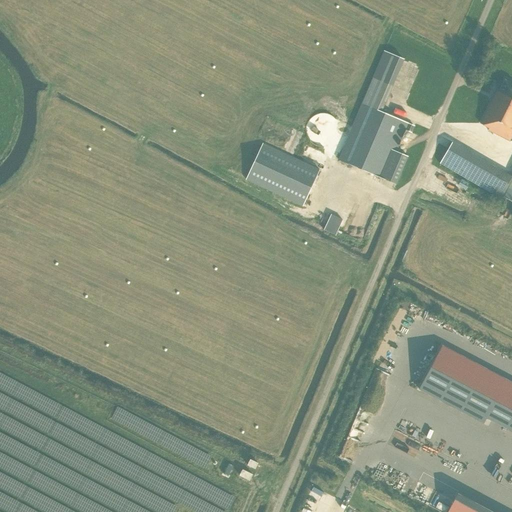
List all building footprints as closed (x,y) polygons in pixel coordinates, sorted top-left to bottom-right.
[(404,59),(385,51),(338,159),(396,184),(408,156),(396,151),(408,123),(382,112),(404,59)] [(511,83),(505,80),(500,89),(498,88),(481,124),(489,128),(488,130),(510,141),(511,135),(511,83)] [(331,114),(329,114),(328,113),(326,113),(325,113),(323,113),(322,113),(320,113),(319,114),(317,114),(316,115),(314,115),(313,116),(312,117),(311,118),(310,120),(309,121),(308,122),(308,124),(307,125),(307,127),(306,128),(306,130),(306,131),(306,133),(307,134),(307,136),(308,137),(308,138),(309,140),(310,141),(311,142),(312,143),(313,144),(315,145),(316,146),(317,146),(319,147),(320,147),(322,147),(324,148),(325,147),(327,147),(328,147),(330,146),(331,146),(332,145),(334,144),(335,143),(336,142),(337,141),(338,140),(339,139),(340,137),(340,136),(341,134),(341,133),(341,131),(341,130),(341,128),(341,127),(340,125),(340,124),(339,123),(339,121),(338,120),(337,119),(336,118),(335,117),(333,116),(332,115),(331,114)] [(511,179),(511,176),(452,142),(440,163),(503,199),(504,197),(511,179)] [(302,206),(319,169),(263,143),(246,180),(302,206)] [(511,382),(442,345),(419,389),(484,423),(487,418),(511,430),(511,382)] [(253,473),(243,469),(240,475),(250,479),(253,473)] [(428,511),(387,492),(380,506),(392,511),(428,511)]
